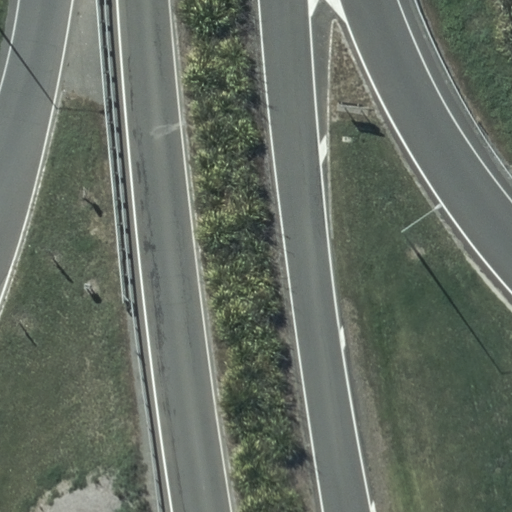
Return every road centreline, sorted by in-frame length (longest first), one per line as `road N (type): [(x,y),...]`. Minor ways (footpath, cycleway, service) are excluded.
road 1 (trunk): [(284,0),(301,204),(347,511)]
road 2 (trunk): [(202,511),(141,0)]
road 3 (trunk): [(369,0),(385,48),(431,131),(511,246)]
road 4 (trunk): [(0,205),(47,0)]
